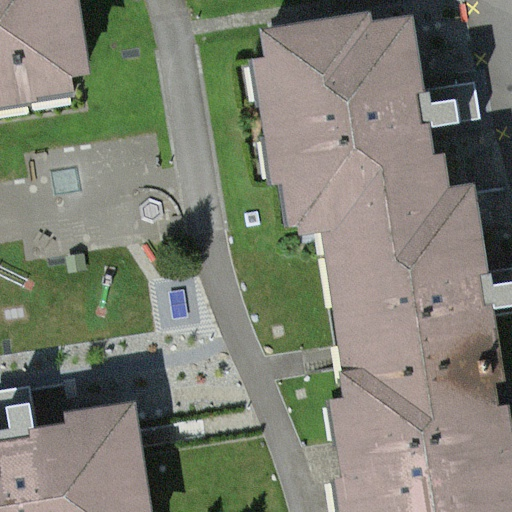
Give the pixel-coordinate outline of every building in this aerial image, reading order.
[(73,0),(0,0),(0,104),(88,90),(73,0)] [(365,22),(275,36),(284,96),(271,98),(277,140),(290,139),(298,189),(306,188),(312,226),(345,221),(345,215),(444,201),(443,198),(438,163),(428,165),(422,123),(444,120),(441,106),(439,92),(417,95),(407,27),(367,33),(365,22)] [(443,198),(444,201),(345,215),(357,303),(352,304),(358,346),(364,345),(368,377),(493,359),(486,305),(508,301),(506,287),(504,273),(481,276),(469,195),(443,198)] [(496,375),(493,359),(368,377),(353,379),(362,436),(348,438),(354,481),(360,480),(362,494),(364,507),(359,508),(359,511),(511,511),(511,484),(507,485),(503,458),(509,458),(503,414),(492,416),(486,376),(496,375)] [(156,511),(142,417),(0,438),(0,511),(156,511)]
